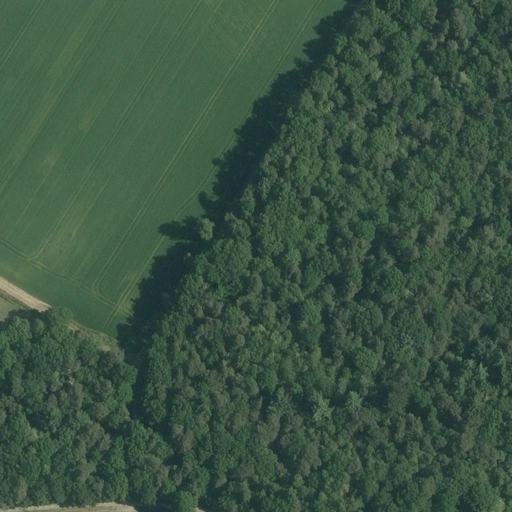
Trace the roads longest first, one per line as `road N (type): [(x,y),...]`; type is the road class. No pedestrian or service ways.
road 1 (track): [(126,503),(134,372),(150,338),(365,0)]
road 2 (track): [(134,372),(0,288)]
